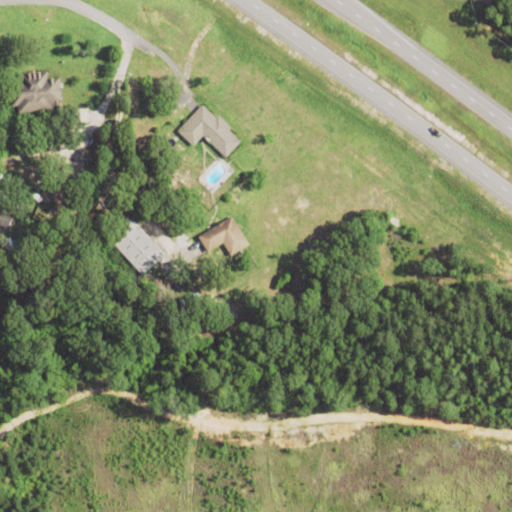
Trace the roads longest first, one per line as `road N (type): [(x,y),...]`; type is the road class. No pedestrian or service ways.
road 1 (trunk): [(242,0),(511,199)]
road 2 (trunk): [(511,133),(330,0)]
